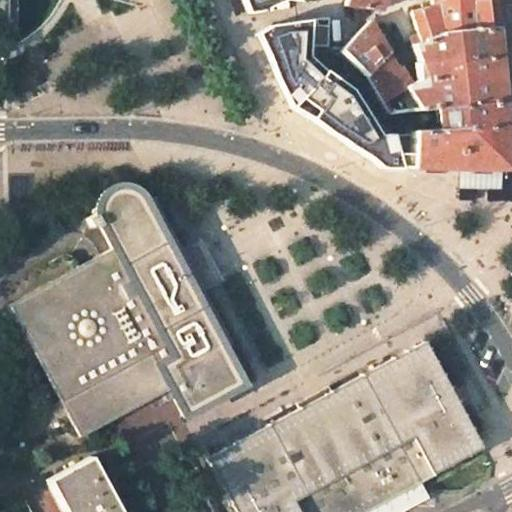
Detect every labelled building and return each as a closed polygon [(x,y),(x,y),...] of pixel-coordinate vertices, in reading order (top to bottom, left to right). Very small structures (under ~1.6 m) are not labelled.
[(240,0),(246,13),(250,14),(280,0),(240,0)] [(385,0),(346,0),(344,6),(379,10),(385,0)] [(421,42),(492,28),(489,0),(424,0),(425,6),(411,10),(410,13),(418,34),(409,36),(410,41),(411,44),(421,42)] [(369,22),(336,55),(364,76),(386,51),(369,22)] [(421,42),(411,44),(417,62),(413,62),(415,77),(417,79),(407,85),(404,86),(419,109),(434,107),(452,106),(499,101),(492,28),(421,42)] [(386,51),(364,76),(387,112),(419,109),(404,86),(407,85),(386,51)] [(306,52),(275,79),(289,107),(326,132),(341,100),(364,76),(336,55),(321,70),(306,52)] [(357,112),(341,100),(326,132),(348,147),(368,132),(357,112)] [(436,128),(410,132),(409,153),(409,168),(506,170),(499,101),(452,106),(454,126),(436,128)] [(452,106),(434,107),(436,128),(454,126),(452,106)] [(368,132),(348,147),(367,158),(400,135),(410,132),(436,128),(434,107),(419,109),(387,112),(368,132)] [(400,135),(367,158),(379,167),(395,168),(394,159),(409,153),(410,132),(400,135)] [(111,249),(102,253),(7,305),(78,437),(167,388),(182,416),(242,384),(241,382),(194,294),(172,253),(142,198),(138,193),(131,188),(125,186),(119,186),(114,186),(105,190),(100,195),(98,198),(95,204),(94,210),(94,213),(111,249)] [(196,241),(172,253),(194,294),(217,281),(196,241)] [(298,408),(205,458),(233,511),(359,511),(481,447),(423,341),(421,342),(416,345),(405,351),(399,354),(391,358),(373,368),(330,391),(327,385),(312,393),(295,403),(298,408)] [(118,511),(89,457),(46,479),(63,511),(118,511)] [(30,511),(24,500),(0,511),(30,511)]
